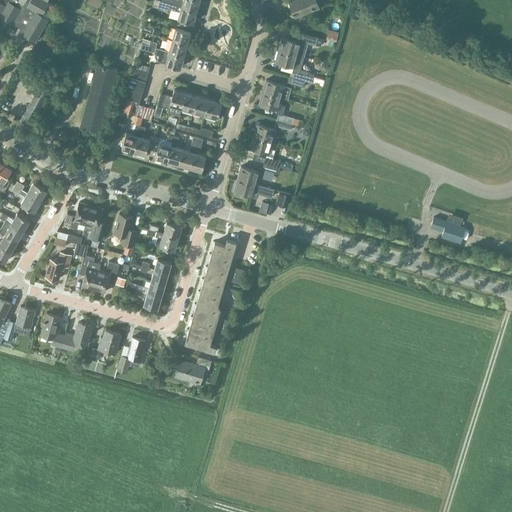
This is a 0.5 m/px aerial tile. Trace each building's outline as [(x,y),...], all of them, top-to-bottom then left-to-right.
[(7,4),(1,14),(23,27),(20,31),(24,33),(37,41),(51,18),(43,14),(51,1),(49,0),(4,0),(3,2),(7,4)] [(170,11),(171,9),(181,12),(179,18),(194,22),(197,10),(162,0),(161,0),(162,0),(161,0),(159,0),(157,7),(170,11)] [(162,0),(197,10),(200,0),(184,0),(182,0),(162,0)] [(317,0),(296,0),(291,2),(296,16),(315,9),(320,7),(317,0)] [(333,22),(330,32),(340,34),(342,24),(333,22)] [(176,28),(173,40),(188,44),(191,32),(176,28)] [(284,37),(280,50),(299,55),(304,57),(308,43),(315,45),(318,37),(301,32),(299,41),(284,37)] [(173,40),(170,51),(185,55),(188,44),(173,40)] [(150,45),(148,50),(155,52),(156,54),(168,58),(166,63),(181,67),(185,55),(170,51),(156,47),(150,45)] [(280,50),(276,62),(282,64),(292,67),(290,72),(289,76),(305,80),(312,82),(314,76),(314,75),(308,71),(301,69),(304,57),(299,55),(280,50)] [(133,67),(149,72),(150,67),(134,62),(133,67)] [(321,64),(320,67),(322,70),(323,70),(325,71),(328,69),(328,68),(329,66),(327,63),(324,62),(321,64)] [(35,72),(37,68),(27,64),(25,67),(35,72)] [(99,132),(117,69),(97,64),(80,126),(99,132)] [(131,72),(147,77),(149,72),(133,67),(131,72)] [(130,77),(146,82),(147,77),(131,72),(130,77)] [(289,76),(287,82),(303,87),(305,80),(289,76)] [(128,82),(144,87),(146,82),(130,77),(128,82)] [(44,78),(41,83),(51,89),(54,84),(44,78)] [(285,86),(267,80),(264,92),(282,98),(285,86)] [(127,87),(143,92),(144,87),(128,82),(127,87)] [(41,83),(38,88),(48,94),(51,89),(41,83)] [(125,92),(141,97),(143,92),(127,87),(125,92)] [(38,88),(35,94),(45,100),(48,94),(38,88)] [(160,92),(157,104),(163,106),(170,108),(171,104),(183,107),(187,92),(175,89),(173,96),(167,94),(160,92)] [(124,97),(130,99),(140,102),(141,97),(125,92),(124,97)] [(183,107),(194,111),(199,96),(187,92),(183,107)] [(279,114),(277,120),(293,124),(294,118),(283,115),(286,106),(280,104),(282,98),(264,92),(260,105),(277,110),(276,113),(279,114)] [(35,94),(32,99),(42,105),(45,100),(35,94)] [(199,118),(204,119),(205,114),(206,114),(210,99),(199,96),(194,111),(200,112),(199,118)] [(32,99),(29,104),(39,110),(42,105),(32,99)] [(210,99),(206,114),(218,117),(221,118),(224,107),(221,106),(222,103),(210,99)] [(29,104),(26,109),(36,115),(39,110),(29,104)] [(139,105),(136,115),(142,116),(145,106),(139,105)] [(142,116),(147,118),(150,108),(145,106),(142,116)] [(26,109),(23,114),(33,120),(36,115),(26,109)] [(19,119),(29,125),(33,120),(23,114),(19,119)] [(160,127),(169,129),(171,122),(162,120),(160,127)] [(277,120),(276,126),(291,130),(293,124),(277,120)] [(119,122),(115,137),(121,139),(126,124),(119,122)] [(126,132),(122,148),(134,151),(141,126),(136,124),(134,131),(135,131),(134,135),(126,132)] [(277,130),(258,124),(255,137),(273,142),(277,130)] [(141,126),(134,151),(146,155),(146,154),(147,150),(152,151),(155,141),(150,139),(142,137),(143,134),(144,134),(146,127),(145,127),(141,126)] [(201,127),(201,129),(199,134),(211,137),(213,131),(201,127)] [(155,141),(152,151),(157,153),(156,157),(155,158),(167,161),(175,136),(170,134),(168,141),(161,139),(160,142),(155,141)] [(178,144),(180,137),(175,136),(168,161),(179,165),(184,150),(175,147),(176,143),(178,144)] [(179,165),(191,168),(199,138),(194,136),(191,148),(192,148),(191,152),(184,150),(179,165)] [(264,164),(280,168),(282,161),(273,158),(275,150),(271,149),(273,142),(255,137),(251,149),(267,154),(264,164)] [(202,144),(203,139),(199,138),(191,168),(202,171),(207,156),(199,154),(200,150),(201,151),(203,144),(202,144)] [(12,168),(0,161),(0,177),(2,179),(0,181),(0,189),(1,190),(6,181),(5,180),(12,168)] [(241,167),(238,179),(256,184),(257,184),(259,177),(262,178),(265,170),(278,174),(280,168),(264,164),(263,168),(260,168),(258,172),(241,167)] [(238,179),(234,191),(236,191),(235,194),(243,197),(244,194),(253,197),(258,193),(271,197),(274,189),(256,184),(238,179)] [(17,180),(15,185),(22,189),(25,185),(17,180)] [(34,182),(28,192),(41,200),(47,189),(34,182)] [(15,185),(12,189),(25,197),(22,203),(35,211),(41,200),(28,192),(22,189),(15,185)] [(123,206),(127,194),(113,190),(110,202),(123,206)] [(290,194),(280,191),(277,202),(286,205),(290,194)] [(71,223),(70,226),(77,228),(79,222),(85,224),(91,205),(79,202),(74,220),(72,219),(71,223)] [(85,224),(84,228),(92,230),(90,236),(100,239),(105,223),(107,216),(101,214),(103,208),(91,205),(85,224)] [(2,212),(0,216),(23,230),(29,220),(18,213),(14,219),(2,212)] [(124,236),(122,242),(133,245),(137,230),(130,228),(133,217),(120,213),(114,233),(124,236)] [(68,214),(64,221),(71,223),(72,219),(73,216),(68,214)] [(0,216),(0,222),(9,228),(5,234),(17,240),(23,230),(0,216)] [(465,227),(434,216),(430,227),(443,231),(441,236),(460,242),(465,227)] [(167,221),(163,233),(178,238),(182,225),(167,221)] [(61,231),(70,233),(72,227),(62,225),(61,231)] [(83,236),(84,230),(72,228),(71,234),(83,236)] [(150,229),(148,234),(156,237),(158,237),(156,244),(160,245),(175,250),(178,238),(163,233),(157,231),(150,229)] [(67,240),(80,243),(82,237),(69,233),(67,240)] [(5,235),(0,242),(0,244),(11,251),(17,240),(5,234),(5,235)] [(64,248),(67,240),(55,236),(53,244),(64,248)] [(215,241),(211,254),(228,259),(231,248),(235,249),(237,241),(227,239),(225,244),(215,241)] [(0,258),(5,261),(11,251),(0,244),(0,258)] [(50,258),(46,272),(45,275),(58,279),(62,265),(68,266),(71,254),(61,251),(58,260),(50,258)] [(228,259),(211,254),(207,266),(224,271),(228,259)] [(84,255),(80,270),(86,272),(84,276),(82,285),(94,288),(99,269),(100,263),(94,262),(95,258),(84,255)] [(159,258),(155,270),(168,274),(171,261),(159,258)] [(99,269),(94,288),(105,292),(108,282),(109,278),(114,279),(118,264),(109,262),(107,272),(99,269)] [(207,266),(204,279),(221,284),(224,271),(207,266)] [(155,270),(152,281),(164,285),(168,274),(155,270)] [(117,276),(115,284),(123,286),(125,278),(117,276)] [(204,279),(200,292),(217,297),(221,284),(204,279)] [(137,284),(135,289),(161,297),(164,285),(152,281),(150,288),(137,284)] [(135,289),(134,295),(146,298),(145,304),(157,308),(161,297),(135,289)] [(200,292),(196,304),(213,309),(217,297),(200,292)] [(0,344),(3,337),(9,320),(10,318),(5,316),(11,302),(4,299),(5,298),(4,296),(1,295),(0,295),(0,344)] [(196,304),(192,317),(213,323),(216,311),(213,310),(213,309),(196,304)] [(9,320),(3,337),(12,340),(15,331),(18,331),(20,324),(30,326),(35,309),(20,305),(16,322),(9,320)] [(56,346),(62,348),(65,334),(56,332),(60,317),(47,313),(41,335),(53,338),(51,345),(56,346)] [(192,317),(188,330),(209,336),(213,323),(192,317)] [(81,347),(82,344),(86,346),(92,325),(78,322),(75,335),(66,333),(65,334),(62,348),(73,351),(75,345),(81,347)] [(92,347),(89,358),(97,360),(100,349),(115,353),(121,333),(106,329),(103,341),(100,341),(98,348),(92,347)] [(208,341),(209,336),(188,330),(185,342),(204,348),(204,349),(214,352),(217,344),(208,341)] [(132,336),(126,356),(121,355),(117,369),(127,371),(131,358),(140,360),(146,340),(132,336)] [(204,368),(209,370),(211,360),(199,357),(196,364),(180,359),(175,375),(200,383),(204,368)]
